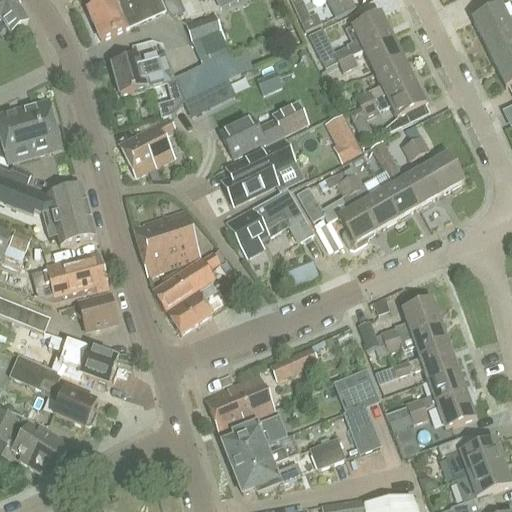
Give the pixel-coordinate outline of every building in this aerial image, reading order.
[(0,0),(0,20),(1,20),(11,35),(28,25),(19,10),(20,9),(15,0),(0,0)] [(101,44),(135,29),(166,16),(159,0),(116,0),(88,12),(101,44)] [(184,14),(177,0),(160,0),(167,14),(173,19),(184,14)] [(293,0),(290,2),(300,24),(311,19),(301,0),(293,0)] [(472,21),(483,45),(511,30),(508,22),(501,7),(472,21)] [(353,60),(363,54),(393,40),(382,17),(352,31),(345,35),(352,48),(348,50),(333,57),(338,67),(352,60),(353,60)] [(192,46),(202,42),(211,69),(219,66),(232,61),(222,34),(222,35),(216,20),(186,30),(192,46)] [(494,68),(511,59),(511,30),(483,45),(494,68)] [(289,51),(299,46),(294,35),(284,39),(289,51)] [(363,54),(369,65),(374,77),(404,62),(393,40),(363,54)] [(176,87),(167,67),(162,48),(152,45),(135,49),(138,61),(112,68),(120,98),(146,91),(147,94),(176,87)] [(257,58),(243,58),(244,76),(257,76),(257,58)] [(505,91),(511,87),(511,59),(494,68),(505,91)] [(357,71),(352,60),(338,67),(343,78),(357,71)] [(415,85),(404,62),(374,77),(380,89),(385,99),(415,85)] [(276,79),(260,85),(265,98),(281,92),(276,79)] [(360,112),(349,117),(354,128),(365,122),(380,115),(380,116),(391,110),(401,131),(417,123),(417,122),(413,114),(426,108),(426,107),(428,106),(429,103),(425,93),(422,93),(419,94),(415,85),(385,99),(375,104),(374,105),(360,111),(360,112)] [(220,106),(213,92),(198,99),(205,113),(220,106)] [(360,111),(374,105),(369,95),(355,102),(360,111)] [(0,140),(1,144),(55,128),(49,105),(0,118),(0,140)] [(137,181),(174,161),(163,140),(175,134),(169,121),(119,147),(137,181)] [(257,133),(252,121),(220,136),(234,164),(265,149),(265,148),(280,140),(272,125),(257,133)] [(337,149),(350,142),(339,121),(326,127),(337,149)] [(208,122),(194,127),(198,138),(212,134),(208,122)] [(8,167),(62,151),(55,128),(1,144),(8,167)] [(420,160),(430,155),(421,140),(412,146),(420,160)] [(234,212),(277,190),(272,179),(294,167),(283,145),(232,170),(237,180),(222,187),(234,212)] [(404,182),(383,145),(372,152),(393,189),(382,194),(398,223),(420,210),(404,182)] [(410,166),(420,160),(412,146),(401,151),(410,166)] [(441,198),(464,185),(448,157),(425,170),(441,198)] [(12,172),(0,166),(0,179),(19,188),(27,190),(32,178),(13,169),(12,172)] [(420,210),(441,198),(425,170),(404,182),(420,210)] [(356,178),(352,171),(343,175),(376,235),(398,223),(382,194),(372,200),(365,189),(363,190),(356,177),(356,178)] [(376,235),(343,175),(324,184),(329,193),(336,189),(344,201),(342,202),(349,213),(338,219),(346,234),(343,236),(342,239),(349,252),(354,253),(366,246),(367,243),(366,241),(376,235)] [(48,199),(27,190),(19,188),(11,207),(37,218),(44,216),(48,232),(51,243),(58,241),(60,248),(95,239),(82,190),(48,199)] [(312,227),(325,220),(309,192),(296,199),(312,227)] [(301,218),(287,194),(253,212),(228,227),(244,256),(248,262),(261,255),(263,250),(261,247),(271,242),(263,229),(283,217),(289,226),(301,218)] [(148,278),(199,263),(184,215),(133,231),(148,278)] [(0,255),(4,258),(12,239),(0,233),(0,255)] [(15,235),(9,248),(24,255),(30,241),(15,235)] [(57,306),(109,293),(99,255),(47,268),(57,306)] [(166,316),(213,286),(207,275),(219,267),(213,257),(200,265),(153,296),(166,316)] [(302,284),(321,279),(318,269),(299,274),(302,284)] [(226,310),(240,301),(226,280),(167,318),(180,339),(212,319),(209,313),(222,304),(226,310)] [(86,335),(117,327),(110,300),(79,307),(86,335)] [(0,319),(24,329),(30,315),(0,302),(0,319)] [(399,342),(411,338),(442,327),(433,303),(402,314),(407,327),(395,331),(395,332),(380,337),(380,338),(376,340),(370,324),(355,331),(365,355),(374,352),(399,342)] [(419,361),(450,350),(442,327),(411,338),(399,342),(404,353),(402,353),(403,355),(416,351),(419,361)] [(387,359),(404,353),(399,342),(374,352),(378,361),(387,358),(387,359)] [(91,354),(72,348),(68,359),(86,365),(82,377),(109,386),(117,362),(91,353),(91,354)] [(392,371),(395,380),(396,382),(411,377),(423,373),(428,385),(458,374),(450,350),(419,361),(407,366),(407,365),(392,370),(392,371)] [(276,386),(319,368),(312,351),(269,369),(276,386)] [(55,418),(85,431),(86,430),(88,431),(92,430),(97,419),(95,416),(93,415),(97,406),(65,392),(65,393),(57,390),(45,384),(49,374),(18,360),(10,381),(9,382),(45,396),(44,398),(60,406),(55,418)] [(354,389),(371,382),(367,372),(350,378),(354,389)] [(433,399),(436,408),(467,397),(458,374),(428,385),(433,399)] [(219,438),(274,414),(259,379),(206,403),(219,438)] [(476,422),(467,397),(436,408),(440,420),(445,433),(476,422)] [(409,418),(425,412),(421,403),(406,408),(409,418)] [(352,436),(360,458),(380,450),(365,409),(351,414),(353,420),(358,433),(352,436)] [(428,423),(425,412),(409,418),(410,419),(413,428),(428,423)] [(28,430),(17,428),(19,424),(0,414),(0,428),(22,439),(25,434),(33,439),(30,444),(48,455),(47,457),(59,465),(68,452),(66,451),(68,447),(46,433),(44,437),(29,428),(28,430)] [(400,422),(389,426),(394,439),(410,434),(408,430),(413,428),(410,419),(400,422)] [(229,463),(265,449),(261,440),(283,432),(278,420),(234,437),(236,442),(223,447),(229,463)] [(22,439),(0,428),(0,458),(1,459),(10,443),(17,446),(13,453),(23,459),(20,463),(47,480),(49,476),(51,477),(59,465),(47,457),(48,455),(30,444),(33,439),(25,434),(22,439)] [(468,453),(464,441),(438,450),(442,462),(446,460),(455,485),(469,480),(468,479),(503,466),(495,444),(468,453)] [(317,474),(345,463),(337,442),(309,453),(317,474)] [(268,457),(265,449),(229,463),(237,482),(272,468),(288,461),(284,451),(268,457)] [(477,502),(511,490),(503,466),(468,479),(469,480),(477,502)] [(276,477),(272,468),(237,482),(243,498),(256,493),(258,498),(302,481),(297,468),(276,477)] [(426,480),(419,483),(424,496),(438,491),(436,485),(426,480)] [(416,511),(412,500),(364,507),(363,508),(363,511),(416,511)] [(321,511),(363,511),(363,508),(364,507),(363,503),(321,510),(321,511)] [(475,511),(472,503),(450,511),(475,511)]
